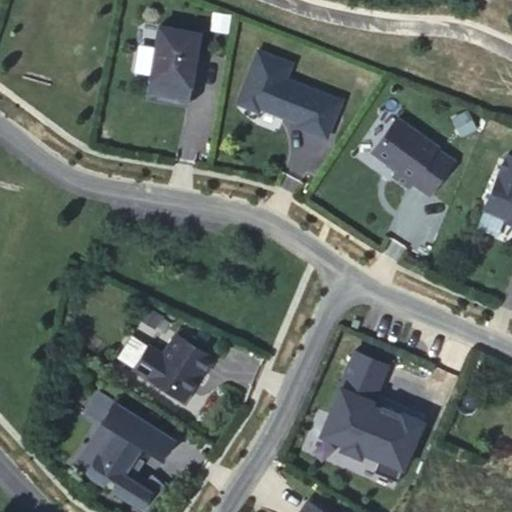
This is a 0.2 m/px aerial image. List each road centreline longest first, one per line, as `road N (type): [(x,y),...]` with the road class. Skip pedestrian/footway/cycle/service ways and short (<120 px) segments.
road 1 (residential): [(339,267),(276,227),(221,206),(77,183),(0,127)]
road 2 (residential): [(511,350),(370,290),(339,267)]
road 3 (residential): [(221,511),(298,364)]
